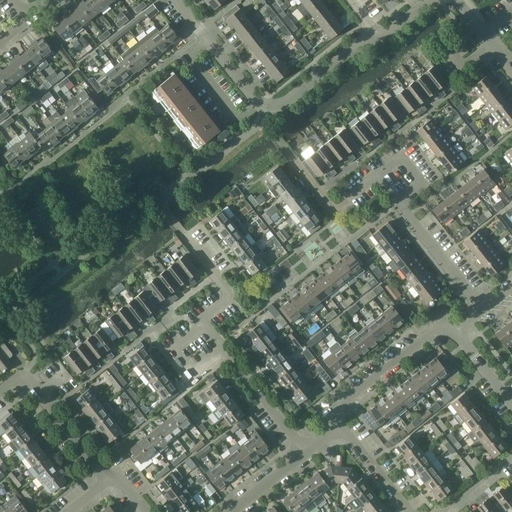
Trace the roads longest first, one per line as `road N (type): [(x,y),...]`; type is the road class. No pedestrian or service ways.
road 1 (residential): [(179,0),(269,110),(373,30)]
road 2 (residential): [(305,454),(202,324),(228,294),(188,242)]
road 3 (residential): [(0,392),(23,373),(109,479)]
road 4 (residential): [(342,426),(349,398),(435,331),(454,331)]
road 5 (residential): [(483,309),(398,201)]
